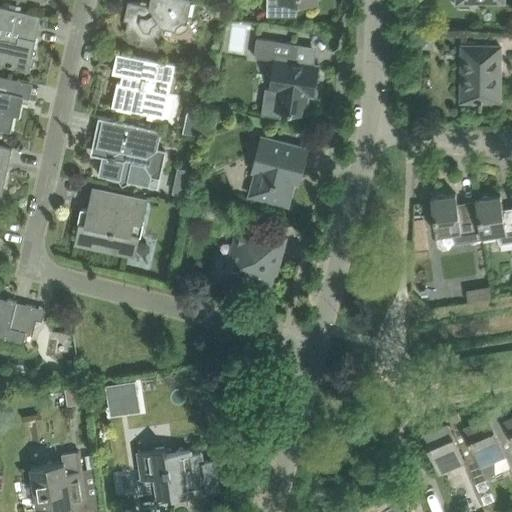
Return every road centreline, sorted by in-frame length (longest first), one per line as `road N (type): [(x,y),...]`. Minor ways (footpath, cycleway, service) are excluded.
road 1 (residential): [(307,352),(49,277),(30,250),(30,215),(78,0)]
road 2 (residential): [(307,352),(360,130)]
road 3 (residential): [(265,511),(307,352)]
road 4 (residential): [(360,130),(511,150)]
road 5 (residential): [(360,130),(369,0)]
